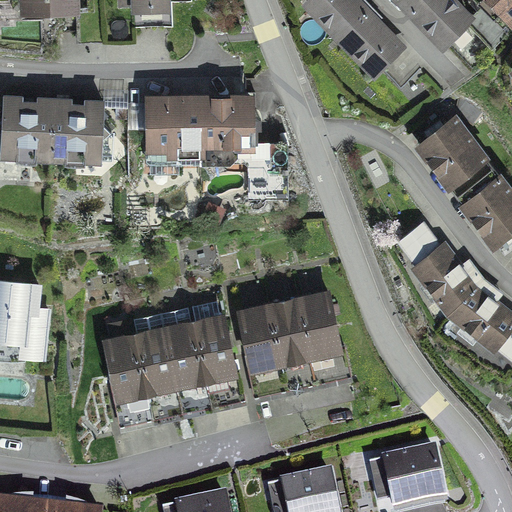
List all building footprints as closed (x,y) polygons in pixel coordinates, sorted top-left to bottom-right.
[(5,0),(5,11),(56,12),(56,0),(5,0)] [(114,0),(114,11),(153,11),(152,0),(114,0)] [(328,43),(361,14),(348,0),(303,0),(295,8),(328,43)] [(383,0),(396,13),(409,0),(383,0)] [(443,0),(409,0),(396,13),(428,49),(461,19),(443,0)] [(511,9),(511,0),(470,0),(493,26),(511,9)] [(361,14),(328,43),(361,79),(393,50),(361,14)] [(453,26),(432,45),(449,64),(471,45),(453,26)] [(511,104),(511,60),(495,69),(511,104)] [(140,157),(174,157),(174,97),(126,96),(125,147),(141,147),(140,157)] [(174,97),(174,157),(206,158),(207,149),(226,149),(227,97),(174,97)] [(0,153),(31,155),(34,103),(0,101),(0,153)] [(34,103),(31,155),(79,158),(82,106),(34,103)] [(511,228),(511,195),(466,123),(420,152),(480,248),(511,228)] [(429,246),(411,223),(383,245),(401,268),(429,246)] [(401,268),(432,307),(467,279),(436,240),(429,246),(401,268)] [(467,279),(432,307),(464,347),(473,340),(498,321),(499,320),(467,279)] [(0,355),(23,358),(28,313),(9,311),(12,285),(0,283),(0,355)] [(306,355),(333,349),(322,294),(295,300),(306,355)] [(280,360),(306,355),(295,300),(268,306),(280,360)] [(253,366),(280,360),(268,306),(241,311),(253,366)] [(194,379),(221,374),(209,319),(183,325),(194,379)] [(511,347),(511,337),(498,321),(473,340),(492,364),(511,347)] [(167,385),(194,379),(183,325),(156,330),(167,385)] [(140,391),(167,385),(156,330),(129,336),(140,391)] [(114,396),(140,391),(129,336),(102,342),(114,396)] [(415,451),(363,463),(373,511),(374,511),(426,500),(415,451)] [(318,511),(312,476),(266,484),(270,511),(318,511)] [(208,511),(205,499),(159,511),(158,511),(208,511)]
